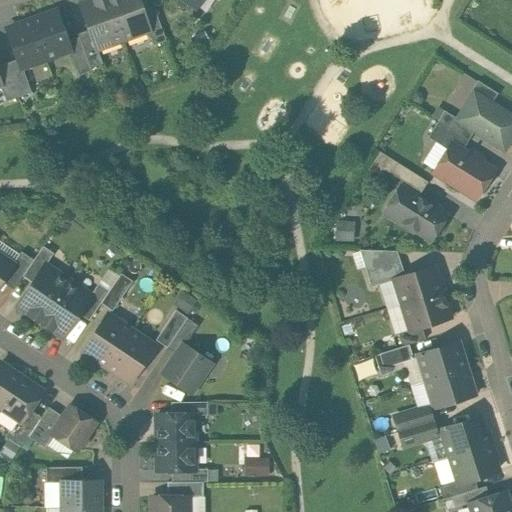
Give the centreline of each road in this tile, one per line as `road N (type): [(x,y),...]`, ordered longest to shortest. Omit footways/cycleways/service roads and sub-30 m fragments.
road 1 (residential): [(129,511),(127,431),(115,404),(0,325)]
road 2 (residential): [(511,205),(482,254),(482,283),(511,391)]
